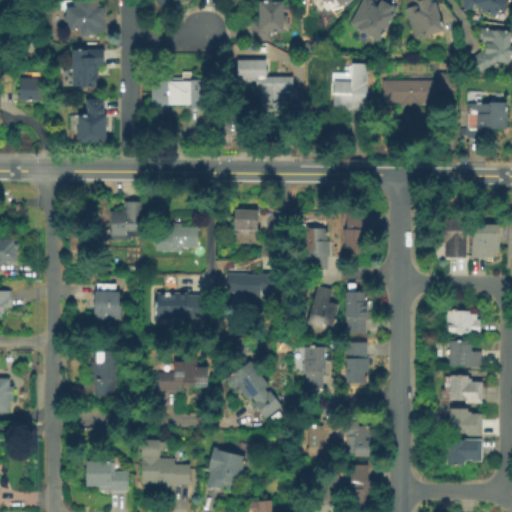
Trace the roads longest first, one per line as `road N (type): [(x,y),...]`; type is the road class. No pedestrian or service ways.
road 1 (tertiary): [(511,175),(0,169)]
road 2 (residential): [(399,491),(501,489),(511,505),(507,285),(399,282)]
road 3 (residential): [(51,170),(52,511)]
road 4 (residential): [(400,174),(396,511)]
road 5 (residential): [(507,285),(510,436),(501,489)]
road 6 (residential): [(124,170),(123,0)]
